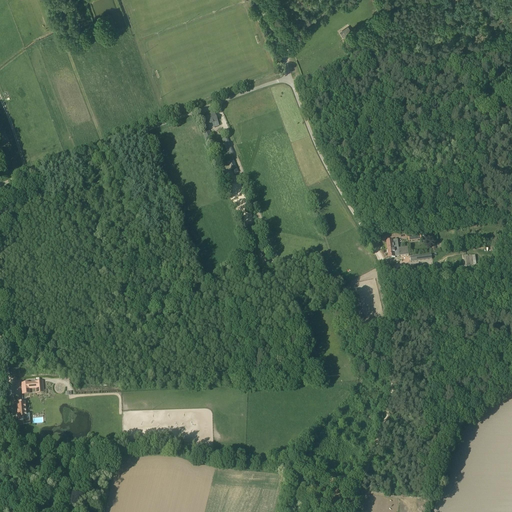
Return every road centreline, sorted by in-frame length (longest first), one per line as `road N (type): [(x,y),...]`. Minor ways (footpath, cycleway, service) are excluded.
road 1 (unclassified): [(0,187),(288,79)]
road 2 (unclassified): [(393,277),(311,140),(288,79)]
road 3 (track): [(351,511),(385,406),(392,318)]
road 4 (track): [(511,381),(478,351),(392,318)]
